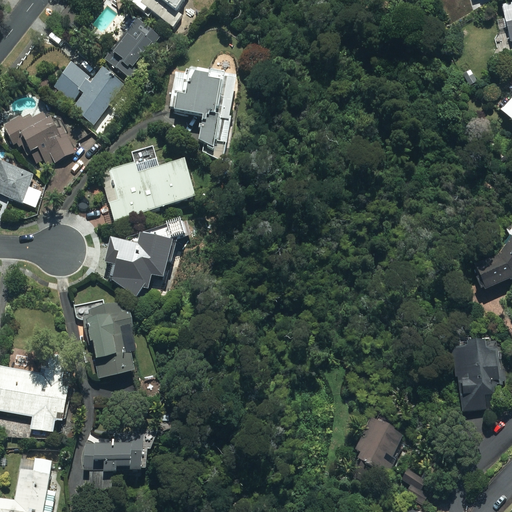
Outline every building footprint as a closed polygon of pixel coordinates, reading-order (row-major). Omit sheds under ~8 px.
[(181,0),(134,0),(128,10),(168,36),(179,20),(171,15),(181,0)] [(511,42),(511,5),(501,8),(510,43),(511,42)] [(158,40),(134,23),(104,66),(127,82),(158,40)] [(87,84),(67,70),(52,91),(72,105),(78,97),(81,99),(71,113),(94,129),(120,92),(98,76),(88,90),(84,87),(87,84)] [(169,119),(199,123),(195,148),(211,150),(216,122),(213,122),(219,85),(176,78),(169,119)] [(511,81),(509,84),(511,86),(511,98),(497,116),(511,129),(511,81)] [(27,117),(1,132),(12,149),(18,145),(26,159),(29,157),(34,165),(40,161),(47,171),(73,155),(48,114),(32,124),(27,117)] [(181,167),(135,180),(131,169),(98,178),(112,227),(192,204),(181,167)] [(0,198),(22,206),(30,179),(0,169),(0,198)] [(511,277),(511,234),(491,264),(467,278),(481,294),(508,282),(511,277)] [(143,298),(146,285),(157,288),(163,268),(160,267),(162,260),(137,253),(135,260),(116,254),(107,288),(143,298)] [(89,364),(93,363),(95,383),(131,378),(128,357),(132,356),(126,313),(83,318),(85,330),(89,364)] [(453,366),(447,367),(457,418),(489,412),(486,401),(496,400),(494,388),(495,388),(490,360),(481,362),(478,348),(451,353),(453,366)] [(39,377),(0,369),(0,415),(28,421),(26,433),(51,437),(53,425),(59,426),(67,383),(58,381),(59,377),(40,374),(39,377)] [(404,444),(366,426),(348,461),(352,463),(349,468),(384,486),(404,444)] [(111,442),(110,450),(83,448),(81,476),(88,476),(87,492),(108,494),(109,478),(120,479),(135,480),(137,444),(111,442)] [(52,511),(59,464),(43,462),(42,475),(26,473),(22,502),(0,498),(0,511),(52,511)] [(425,486),(403,474),(397,484),(420,496),(425,486)]
